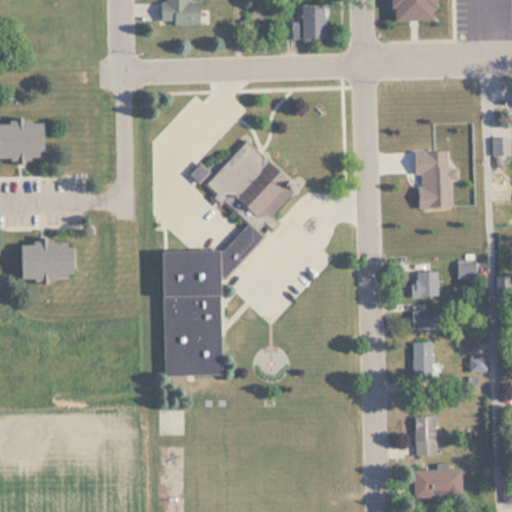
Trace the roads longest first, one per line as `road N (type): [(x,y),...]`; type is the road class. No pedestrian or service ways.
road 1 (residential): [(375,511),(364,0)]
road 2 (residential): [(121,74),(511,58)]
road 3 (residential): [(124,203),(119,0)]
road 4 (residential): [(124,203),(0,206)]
